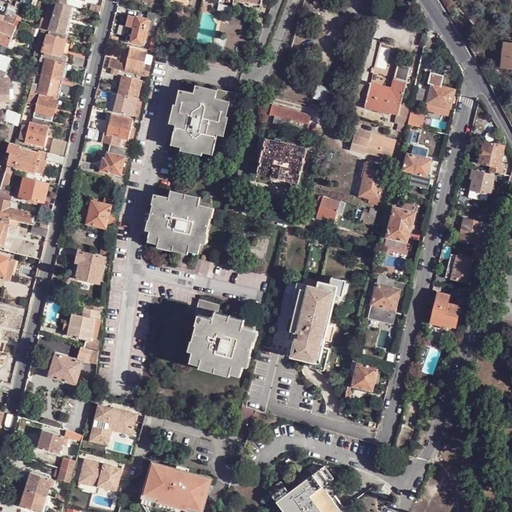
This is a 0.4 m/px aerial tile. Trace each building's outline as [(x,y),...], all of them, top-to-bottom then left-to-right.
[(64,3),(57,1),(56,4),(51,22),(48,30),(52,31),(60,33),(66,35),(67,35),(68,30),(73,10),(75,6),(68,4),(64,3)] [(56,4),(49,2),(44,20),(49,21),(51,22),(56,4)] [(18,8),(8,3),(4,15),(15,19),(18,8)] [(91,4),(89,10),(92,10),(93,10),(95,11),(100,12),(101,7),(91,4)] [(146,19),(129,15),(126,26),(128,26),(125,40),(141,44),(142,42),(145,43),(146,36),(149,24),(156,25),(160,26),(162,15),(158,14),(155,13),(148,11),(146,19)] [(4,15),(1,21),(13,26),(16,20),(15,19),(4,15)] [(32,26),(35,20),(21,15),(20,18),(19,20),(21,21),(32,26)] [(0,45),(8,49),(16,27),(13,26),(1,21),(0,21),(0,45)] [(19,29),(35,35),(38,28),(32,26),(21,21),(19,29)] [(149,24),(146,36),(153,37),(157,38),(160,26),(156,25),(149,24)] [(48,32),(43,30),(34,52),(41,54),(42,52),(47,34),(48,32)] [(61,57),(65,39),(50,35),(47,34),(42,52),(51,54),(61,57)] [(502,68),(511,68),(511,42),(504,42),(502,68)] [(147,53),(130,48),(125,71),(145,76),(148,77),(150,71),(143,69),(147,53)] [(9,78),(4,78),(4,75),(6,75),(7,72),(12,58),(0,53),(0,100),(10,100),(9,78)] [(61,57),(51,54),(50,59),(65,63),(66,63),(67,59),(61,57)] [(73,57),(71,65),(82,68),(84,59),(73,57)] [(62,78),(66,63),(65,63),(50,59),(46,58),(42,75),(61,80),(62,78)] [(430,73),(427,84),(430,85),(430,84),(440,86),(442,76),(430,73)] [(61,80),(42,75),(39,85),(35,84),(32,83),(31,86),(30,91),(36,92),(57,97),(61,83),(61,80)] [(142,80),(123,76),(118,94),(138,98),(142,80)] [(400,106),(406,83),(408,83),(408,82),(395,79),(393,78),(391,89),(390,92),(383,90),(384,87),(368,83),(367,84),(370,85),(364,109),(365,109),(365,107),(385,112),(384,114),(385,114),(386,112),(397,115),(399,116),(398,118),(395,117),(394,123),(407,127),(408,124),(406,124),(410,106),(402,104),(401,106),(400,106)] [(31,86),(23,83),(18,101),(26,103),(30,91),(31,86)] [(330,102),(333,86),(317,83),(313,98),(330,102)] [(450,110),(455,90),(440,86),(430,84),(430,85),(425,103),(427,103),(450,109),(450,110)] [(183,90),(180,105),(178,105),(173,124),(175,125),(172,140),(182,142),(181,146),(203,151),(204,148),(210,149),(214,134),(216,135),(220,115),(218,115),(222,100),(215,98),(216,93),(194,88),(193,92),(183,90)] [(233,92),(217,88),(216,93),(215,98),(222,100),(231,101),(233,92)] [(36,92),(30,91),(26,103),(25,107),(30,108),(36,92)] [(138,98),(118,94),(114,111),(134,116),(138,98)] [(57,100),(39,95),(34,112),(53,116),(57,100)] [(450,109),(427,103),(425,109),(448,116),(450,109)] [(310,116),(271,106),(269,116),(308,125),(310,116)] [(23,114),(7,110),(3,119),(19,126),(23,114)] [(51,121),(53,116),(34,112),(33,117),(37,118),(48,120),(51,121)] [(425,115),(411,112),(408,124),(413,126),(418,127),(421,128),(425,115)] [(133,120),(113,115),(108,134),(121,138),(128,140),(131,128),(133,120)] [(30,122),(28,126),(23,125),(21,135),(26,136),(25,141),(44,146),(51,121),(48,120),(37,118),(35,123),(30,122)] [(355,130),(351,145),(366,150),(365,154),(390,161),(396,141),(355,130)] [(108,134),(106,143),(119,146),(121,138),(108,134)] [(258,174),(298,183),(306,149),(280,143),(274,141),(266,139),(258,174)] [(8,164),(14,144),(10,143),(4,163),(8,164)] [(484,144),(479,143),(474,162),(479,163),(484,144)] [(504,147),(484,143),(484,144),(479,163),(479,164),(491,167),(499,169),(499,167),(504,147)] [(15,166),(15,167),(42,174),(46,160),(63,164),(65,157),(48,152),(47,155),(44,154),(20,148),(20,145),(18,145),(14,144),(8,164),(15,166)] [(366,150),(351,145),(349,151),(365,156),(365,154),(366,150)] [(127,150),(110,146),(108,154),(125,158),(127,150)] [(121,174),(125,158),(108,154),(107,159),(105,159),(102,170),(118,174),(121,174)] [(407,154),(403,171),(412,173),(427,177),(427,176),(431,160),(407,154)] [(94,164),(80,161),(78,170),(92,173),(94,164)] [(379,201),(387,167),(379,165),(376,164),(371,163),(367,178),(363,177),(358,195),(379,201)] [(8,164),(6,171),(14,173),(15,167),(15,166),(8,164)] [(494,176),(472,171),(470,180),(472,181),(470,192),(489,196),(494,176)] [(10,174),(5,173),(0,188),(6,190),(10,174)] [(409,184),(428,189),(431,177),(427,176),(427,177),(412,173),(409,184)] [(49,184),(24,178),(20,197),(44,203),(49,184)] [(117,179),(112,178),(110,185),(123,188),(125,181),(117,179)] [(0,198),(10,201),(13,192),(6,190),(0,188),(0,198)] [(489,196),(470,192),(468,199),(487,204),(489,196)] [(199,250),(204,227),(208,228),(209,224),(205,223),(209,208),(199,205),(199,202),(170,195),(169,198),(159,195),(155,210),(152,209),(151,214),(154,214),(148,237),(158,240),(157,242),(177,248),(177,249),(188,252),(189,247),(199,250)] [(110,206),(110,205),(112,198),(104,196),(102,204),(110,206)] [(334,222),(340,202),(323,196),(323,197),(319,196),(316,204),(320,205),(317,216),(334,222)] [(30,224),(32,214),(18,210),(8,208),(10,201),(0,198),(0,216),(4,218),(10,219),(30,224)] [(502,208),(505,200),(499,198),(496,200),(491,214),(493,214),(499,216),(502,208)] [(20,203),(10,201),(8,208),(18,210),(20,203)] [(102,204),(93,201),(88,223),(106,228),(107,223),(110,208),(111,206),(110,206),(102,204)] [(403,201),(401,209),(414,213),(414,212),(416,213),(418,206),(416,206),(416,205),(403,201)] [(373,225),(377,210),(370,207),(369,210),(369,213),(363,211),(360,222),(373,225)] [(118,210),(110,208),(107,223),(115,225),(118,210)] [(406,241),(408,230),(410,231),(414,213),(401,209),(394,208),(389,230),(387,235),(387,236),(406,241)] [(294,209),(287,210),(285,216),(287,217),(289,220),(295,219),(297,214),(294,209)] [(499,216),(493,214),(488,226),(495,228),(499,216)] [(0,216),(0,222),(2,223),(4,223),(3,226),(8,227),(10,219),(4,218),(0,216)] [(483,224),(464,219),(459,241),(474,244),(477,245),(478,244),(488,247),(495,228),(488,226),(483,224)] [(48,229),(32,225),(31,231),(46,235),(48,229)] [(0,238),(0,241),(4,242),(8,227),(3,226),(0,238)] [(485,254),(488,247),(478,244),(477,245),(474,244),(472,252),(474,252),(485,254)] [(112,249),(102,247),(100,254),(111,256),(112,249)] [(106,258),(79,252),(76,262),(80,263),(79,268),(77,278),(99,283),(106,258)] [(485,254),(474,252),(471,261),(473,261),(479,262),(483,263),(485,254)] [(8,260),(9,259),(0,256),(0,274),(3,276),(4,276),(8,260)] [(453,281),(459,258),(451,256),(445,279),(453,281)] [(473,261),(471,261),(459,258),(453,281),(468,284),(473,261)] [(4,276),(3,276),(2,280),(10,281),(15,262),(8,260),(4,276)] [(368,316),(391,321),(394,310),(399,291),(402,292),(402,291),(405,291),(407,285),(404,284),(404,283),(386,279),(386,277),(378,275),(374,290),(373,297),(368,316)] [(287,355),(319,363),(337,285),(318,280),(316,285),(301,281),(298,280),(295,295),(298,295),(287,339),(290,340),(287,355)] [(472,292),(457,289),(455,298),(461,299),(459,304),(467,306),(472,292)] [(454,327),(459,307),(446,304),(448,296),(437,293),(430,322),(441,324),(446,325),(454,327)] [(220,305),(199,299),(195,313),(204,315),(216,319),(217,316),(220,305)] [(103,306),(86,302),(84,308),(101,312),(103,306)] [(82,316),(72,313),(70,321),(69,328),(67,333),(67,335),(86,339),(97,342),(101,320),(99,320),(101,312),(84,308),(82,316)] [(242,371),(249,348),(252,349),(253,345),(250,344),(254,329),(243,326),(244,323),(217,316),(216,319),(204,315),(199,330),(195,329),(194,334),(198,335),(191,358),(201,360),(201,363),(231,371),(232,368),(242,371)] [(97,342),(86,339),(84,347),(98,352),(100,342),(97,342)] [(84,347),(80,346),(76,359),(82,361),(89,362),(97,363),(98,352),(84,347)] [(48,375),(75,383),(82,361),(76,359),(56,353),(48,375)] [(363,358),(353,354),(348,375),(354,376),(352,386),(371,390),(373,384),(377,385),(381,369),(362,364),(363,358)] [(97,363),(89,362),(88,371),(96,373),(97,363)] [(345,385),(342,400),(348,402),(352,386),(345,385)] [(129,410),(98,403),(89,439),(100,441),(102,435),(109,436),(111,428),(131,433),(134,419),(127,417),(129,410)] [(254,410),(242,407),(235,430),(248,433),(254,410)] [(136,412),(129,410),(127,417),(134,419),(136,412)] [(64,436),(43,430),(38,447),(59,454),(63,444),(65,437),(65,436),(64,436)] [(82,435),(66,430),(64,436),(65,436),(65,437),(68,438),(69,437),(81,441),(82,435)] [(102,435),(100,441),(107,443),(109,436),(102,435)] [(75,460),(64,457),(60,468),(73,472),(75,460)] [(121,468),(84,457),(78,478),(96,483),(96,486),(115,491),(121,468)] [(168,466),(154,462),(142,502),(175,511),(201,511),(212,479),(197,474),(197,475),(168,467),(168,466)] [(334,479),(325,466),(313,475),(301,484),(289,493),(281,482),(269,490),(284,511),(342,511),(323,487),(334,479)] [(73,472),(60,468),(57,479),(69,483),(73,472)] [(297,479),(301,484),(313,475),(309,469),(297,479)] [(52,479),(30,472),(25,489),(47,495),(50,486),(52,479)] [(78,478),(77,482),(96,487),(96,486),(96,483),(78,478)] [(47,495),(25,489),(20,506),(40,511),(41,511),(44,505),(45,502),(47,495)]
